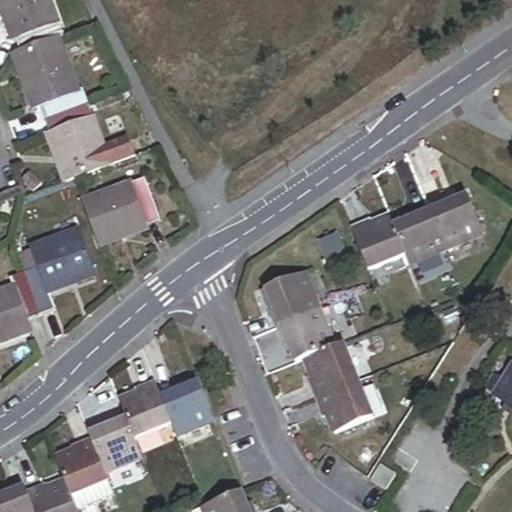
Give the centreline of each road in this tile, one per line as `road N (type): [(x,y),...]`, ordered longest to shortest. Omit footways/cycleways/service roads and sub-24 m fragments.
road 1 (residential): [(196,265),(511,47)]
road 2 (residential): [(196,265),(291,471),(338,511)]
road 3 (residential): [(0,425),(196,265)]
